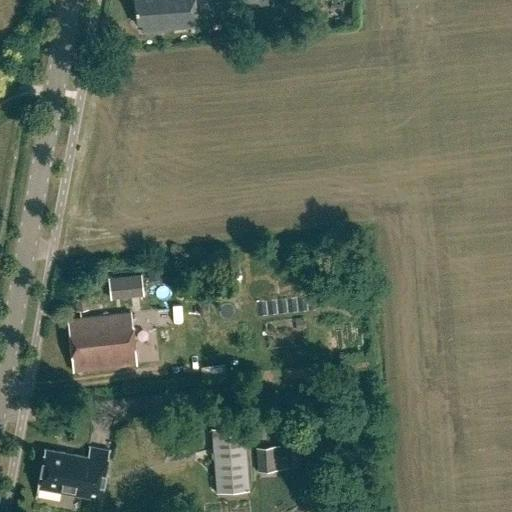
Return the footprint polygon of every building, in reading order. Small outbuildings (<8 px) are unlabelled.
[(140,34),(193,30),(190,0),(131,0),(134,26),(139,25),(140,34)] [(214,0),(214,10),(247,7),(246,0),(214,0)] [(149,280),(162,279),(162,269),(115,273),(117,297),(150,295),(149,280)] [(74,301),(76,313),(88,312),(86,299),(74,301)] [(131,314),(68,321),(74,373),(137,366),(131,314)] [(302,319),(288,320),(289,331),(303,330),(302,319)] [(212,429),(217,495),(249,493),(244,427),(212,429)] [(279,446),(256,448),(257,471),(288,470),(287,458),(280,458),(279,446)] [(101,501),(109,463),(111,453),(90,449),(89,459),(46,451),(38,489),(62,494),(63,488),(82,492),(81,497),(101,501)]
